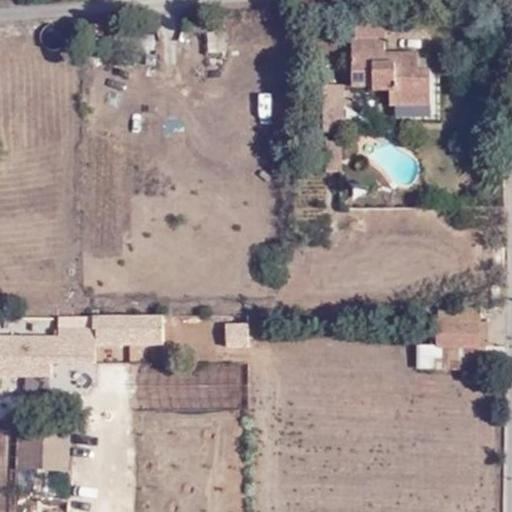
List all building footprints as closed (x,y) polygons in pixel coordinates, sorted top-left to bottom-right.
[(206,17),(189,17),(189,33),(207,32),(206,17)] [(348,24),(349,90),(349,89),(369,89),(369,95),(384,95),(385,114),(428,113),(427,69),(414,70),(414,54),(381,54),(380,23),(348,24)] [(85,37),(100,39),(100,24),(85,24),(85,37)] [(124,51),(124,27),(102,28),(102,52),(124,51)] [(207,51),(225,52),(227,31),(208,30),(207,51)] [(341,86),(319,86),(319,130),(341,130),(341,86)] [(338,142),(321,142),(321,174),(338,174),(338,142)] [(434,316),(433,329),(477,330),(477,317),(434,316)] [(111,322),(53,319),(53,342),(0,342),(0,379),(48,380),(49,366),(94,369),(95,352),(109,352),(111,322)] [(155,345),(157,324),(111,322),(109,352),(125,353),(125,344),(155,345)] [(433,329),(433,355),(477,356),(477,330),(433,329)] [(433,355),(413,355),(413,378),(502,379),(502,356),(477,356),(433,355)] [(0,511),(7,511),(10,428),(0,427),(0,511)] [(10,428),(7,511),(62,511),(64,430),(10,428)] [(94,489),(153,490),(153,455),(102,455),(102,459),(95,458),(94,489)]
